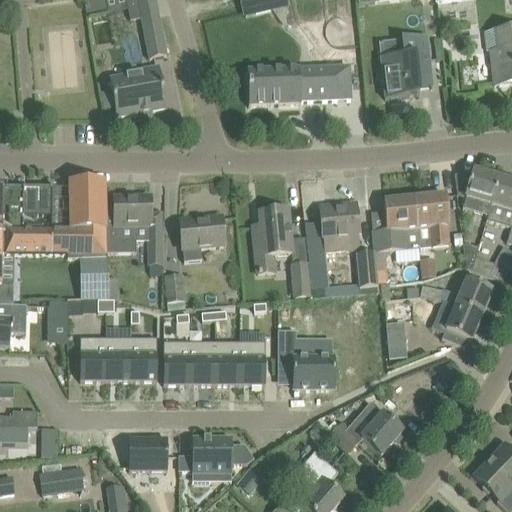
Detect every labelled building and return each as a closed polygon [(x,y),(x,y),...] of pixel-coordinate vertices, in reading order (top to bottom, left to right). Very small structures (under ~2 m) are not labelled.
[(166,59),(158,17),(154,0),(125,0),(130,23),(139,21),(148,63),(166,59)] [(286,0),(288,17),(352,14),(351,0),(286,0)] [(511,34),(495,36),(495,34),(484,35),(486,54),(492,53),(495,84),(511,81),(511,34)] [(432,89),(427,40),(402,43),(404,60),(380,63),(384,103),(419,99),(418,91),(432,89)] [(349,71),(247,75),(248,110),(300,108),(300,105),(350,103),(349,71)] [(110,82),(117,121),(166,112),(159,73),(110,82)] [(491,208),(499,181),(474,174),(466,200),(491,208)] [(511,185),(499,181),(491,208),(488,219),(487,223),(511,231),(506,246),(511,247),(511,185)] [(51,227),(50,259),(67,259),(67,261),(80,261),(88,261),(106,261),(106,256),(106,244),(105,233),(105,211),(105,206),(105,186),(69,187),(69,190),(69,210),(51,210),(51,227)] [(0,238),(1,238),(1,258),(50,259),(51,227),(22,227),(22,190),(0,190),(0,189),(0,188),(0,238)] [(448,229),(447,218),(445,199),(414,201),(419,251),(419,252),(431,251),(449,249),(446,229),(448,229)] [(114,211),(105,211),(105,233),(106,244),(106,256),(138,256),(138,243),(148,243),(148,267),(161,267),(162,258),(161,238),(161,216),(150,216),(150,200),(114,200),(114,211)] [(376,256),(384,256),(390,255),(408,253),(408,252),(419,251),(414,201),(383,204),(386,234),(372,235),(374,257),(376,256)] [(359,240),(357,227),(356,207),(342,208),(343,212),(320,214),(323,243),(325,243),(326,256),(359,253),(358,240),(359,240)] [(291,257),(289,233),(287,213),(260,216),(261,230),(253,230),(257,277),(273,276),(272,259),(291,257)] [(224,250),(223,240),(221,220),(202,222),(203,226),(180,228),(182,254),(184,265),(201,264),(200,252),(224,250)] [(0,238),(0,308),(13,309),(13,287),(0,287),(1,258),(1,238),(0,238)] [(478,250),(462,246),(466,272),(471,273),(478,250)] [(503,285),(511,266),(511,255),(503,250),(493,266),(476,259),(472,274),(503,285)] [(377,277),(376,275),(374,257),(356,258),(360,298),(378,297),(377,277)] [(106,261),(88,261),(88,281),(107,281),(107,261),(106,261)] [(437,280),(437,262),(422,262),(422,280),(437,280)] [(310,292),(309,292),(307,267),(290,269),(293,301),(305,300),(306,302),(310,302),(310,292)] [(167,313),(185,312),(185,305),(186,305),(183,278),(164,280),(167,313)] [(492,295),(474,287),(466,284),(456,309),(482,320),(492,295)] [(391,303),(389,287),(381,288),(382,304),(391,303)] [(422,289),(420,300),(440,305),(442,293),(422,289)] [(419,300),(418,290),(407,291),(408,301),(419,300)] [(81,304),(66,304),(66,305),(67,319),(81,319),(81,304)] [(98,304),(98,316),(106,316),(106,304),(98,304)] [(106,304),(106,316),(114,316),(114,304),(106,304)] [(49,305),(49,310),(50,310),(49,322),(67,322),(67,319),(66,305),(61,305),(49,305)] [(266,307),(253,308),(254,316),(266,316),(266,307)] [(0,350),(9,351),(10,337),(26,337),(26,310),(13,309),(0,308),(0,350)] [(472,344),(482,320),(456,309),(446,334),(453,337),(472,344)] [(188,314),(176,315),(177,328),(189,327),(188,314)] [(147,315),(131,316),(131,328),(147,328),(147,315)] [(225,315),(213,316),(214,324),(226,323),(225,315)] [(213,316),(201,317),(202,325),(214,324),(213,316)] [(278,335),(278,370),(294,370),(294,389),(294,394),(333,394),(333,362),(332,362),(311,362),(312,344),(296,344),(296,335),(278,335)] [(405,338),(386,340),(388,363),(407,362),(405,338)] [(105,385),(105,343),(80,343),(80,385),(105,385)] [(131,385),(131,343),(105,343),(105,385),(131,385)] [(157,343),(131,343),(131,385),(157,385),(157,343)] [(189,389),(189,347),(163,346),(163,389),(189,389)] [(214,389),(214,347),(189,347),(189,389),(214,389)] [(240,389),(240,347),(214,347),(214,389),(240,389)] [(265,347),(240,347),(240,389),(265,389),(265,347)] [(437,373),(447,388),(462,378),(452,363),(437,373)] [(435,392),(422,381),(398,408),(412,420),(435,392)] [(0,386),(0,398),(15,400),(16,388),(0,386)] [(382,418),(369,407),(345,435),(340,429),(330,439),(347,457),(362,443),(381,460),(402,435),(382,418)] [(0,431),(37,432),(37,416),(12,415),(12,419),(0,419),(0,431)] [(192,443),(192,477),(192,486),(210,486),(210,477),(231,477),(231,469),(246,469),(254,464),(244,449),(232,450),(231,443),(210,443),(210,442),(203,442),(203,443),(192,443)] [(128,443),(128,475),(167,475),(167,443),(128,443)] [(41,447),(41,461),(56,461),(56,447),(41,447)] [(511,492),(511,458),(503,450),(474,480),(489,494),(500,504),(511,492)] [(308,493),(298,505),(306,511),(334,511),(343,502),(328,489),(328,488),(338,477),(314,456),(298,474),(305,479),(299,486),(308,493)] [(263,480),(252,471),(238,488),(249,498),(263,480)] [(83,493),(83,492),(80,472),(39,478),(42,499),(83,493)] [(0,483),(0,499),(14,498),(12,482),(0,483)] [(165,482),(141,500),(149,511),(167,511),(161,503),(173,493),(165,482)] [(127,511),(124,489),(106,491),(108,511),(127,511)]
